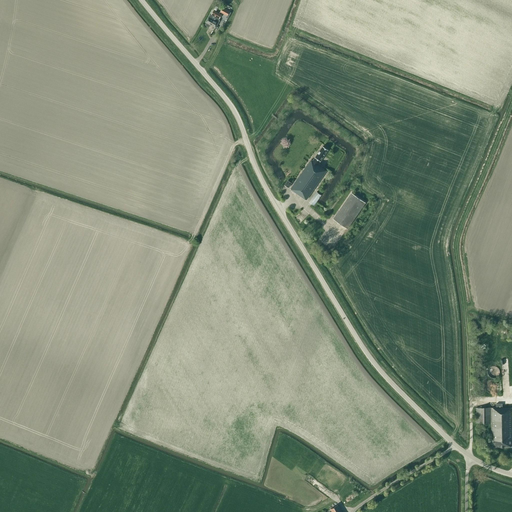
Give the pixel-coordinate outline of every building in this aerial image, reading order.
[(223,8),(220,12),(227,16),(230,12),(223,8)] [(211,14),(212,15),(212,16),(210,15),(206,22),(206,23),(205,24),(205,26),(208,27),(209,27),(210,25),(215,28),(220,20),(218,19),(218,18),(219,19),(221,15),(214,10),(211,14)] [(311,160),(290,189),(306,200),(327,171),(317,165),(328,150),(323,146),(312,161),(311,160)] [(309,202),(314,205),(321,195),(317,192),(309,202)] [(333,219),(347,229),(365,203),(351,193),(333,219)] [(490,408),(490,423),(491,423),(491,440),(492,440),(492,447),(511,446),(511,407),(503,408),(502,403),(496,403),(496,408),(490,408)] [(476,423),(490,423),(490,408),(476,408),(476,423)]
